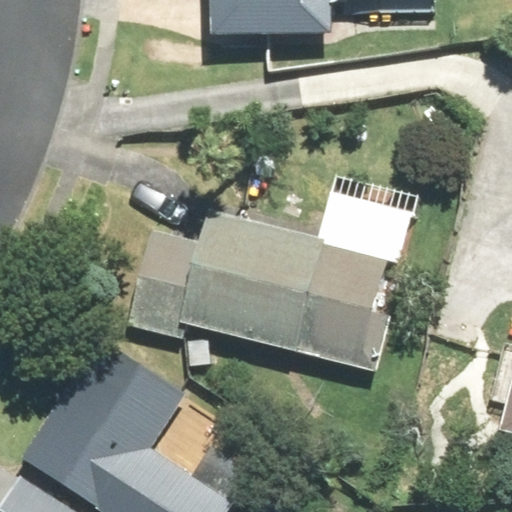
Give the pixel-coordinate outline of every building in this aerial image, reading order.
[(207,0),(208,44),(333,43),(333,5),(438,4),(438,0),(207,0)] [(174,336),(177,325),(375,378),(405,271),(322,249),(324,243),(208,212),(200,241),(152,228),(126,323),(174,336)] [(189,400),(98,341),(18,462),(94,511),(226,511),(232,504),(154,453),(189,400)] [(511,366),(495,436),(511,439),(511,366)] [(75,511),(21,477),(0,509),(0,511),(75,511)]
